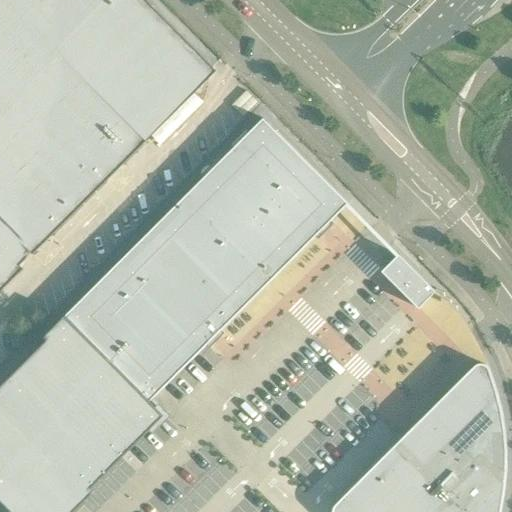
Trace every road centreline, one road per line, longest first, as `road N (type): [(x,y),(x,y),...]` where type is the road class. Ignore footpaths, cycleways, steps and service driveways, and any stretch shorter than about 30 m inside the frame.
road 1 (unclassified): [(511,276),(356,106)]
road 2 (unclassified): [(356,106),(468,0)]
